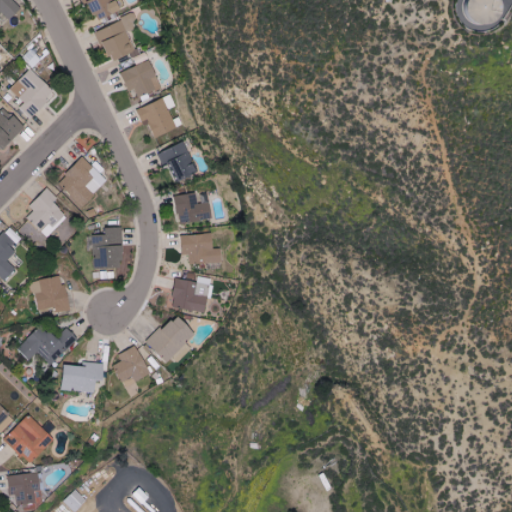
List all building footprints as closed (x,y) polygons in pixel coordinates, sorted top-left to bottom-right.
[(0,0),(0,13),(2,11),(10,20),(22,8),(14,0),(0,0)] [(85,0),(96,22),(122,10),(117,0),(85,0)] [(443,10),(444,4),(446,0),(474,0),(477,4),(478,10),(478,16),(475,22),(470,26),(465,29),(459,29),(454,28),(449,25),(445,20),(443,15),(443,10)] [(95,29),(100,45),(107,43),(113,59),(135,52),(128,32),(139,28),(135,15),(95,29)] [(121,71),(129,91),(136,89),(139,97),(163,88),(152,60),(121,71)] [(21,108),(32,119),(57,93),(30,68),(11,89),(26,102),(21,108)] [(150,118),(155,136),(177,130),(167,99),(138,108),(142,121),(150,118)] [(0,151),(25,127),(4,106),(0,110),(0,151)] [(197,175),(187,143),(159,152),(163,166),(173,163),(178,180),(197,175)] [(58,183),(82,207),(107,181),(82,157),(58,183)] [(47,236),(68,216),(55,202),(58,198),(48,188),(30,205),(35,210),(28,217),(47,236)] [(212,202),(199,203),(198,193),(177,195),(180,223),(214,219),(212,202)] [(123,226),(108,227),(108,234),(93,234),(94,268),(124,267),(123,226)] [(8,260),(17,252),(11,246),(16,241),(7,232),(0,237),(0,275),(5,281),(17,270),(8,260)] [(223,263),(223,248),(214,248),(214,234),(183,235),(183,255),(191,254),(191,264),(223,263)] [(69,309),(65,276),(34,280),(39,315),(49,314),(49,311),(69,309)] [(208,313),(213,279),(199,276),(198,282),(178,278),(173,307),(208,313)] [(170,362),(174,357),(179,362),(192,348),(188,343),(198,332),(179,315),(165,330),(161,326),(147,341),(170,362)] [(18,349),(30,361),(38,352),(50,364),(78,337),(69,328),(57,339),(43,325),(18,349)] [(123,361),(114,365),(127,387),(152,373),(137,345),(119,355),(123,361)] [(104,380),(105,363),(83,362),(83,365),(64,364),(63,390),(97,391),(97,380),(104,380)] [(0,432),(1,434),(15,420),(0,404),(0,432)] [(31,464),(55,439),(29,414),(5,440),(31,464)] [(26,502),(27,510),(39,508),(36,491),(45,490),(42,471),(9,476),(13,504),(26,502)] [(144,504),(150,496),(141,488),(134,495),(144,504)] [(74,511),(76,511),(87,500),(75,489),(63,502),(74,511)]
